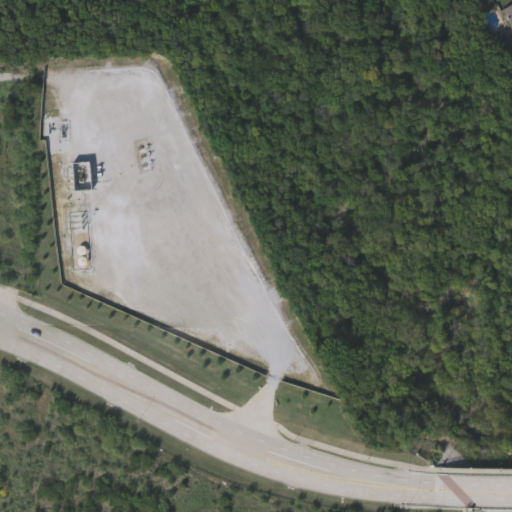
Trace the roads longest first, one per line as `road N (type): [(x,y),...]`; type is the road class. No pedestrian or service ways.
road 1 (primary): [(242,445),(225,425),(0,310)]
road 2 (primary): [(0,337),(211,445),(242,445)]
road 3 (primary): [(242,445),(317,473),(437,491)]
